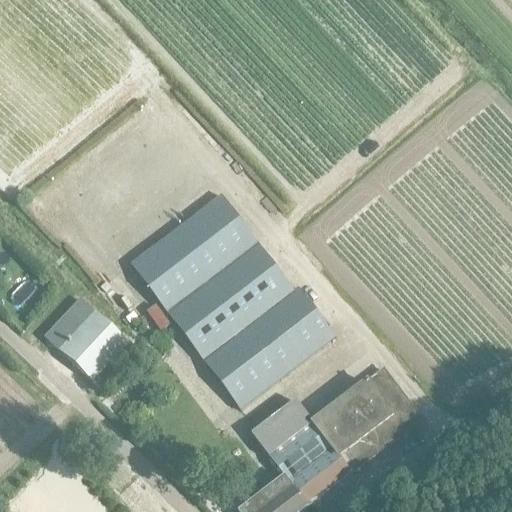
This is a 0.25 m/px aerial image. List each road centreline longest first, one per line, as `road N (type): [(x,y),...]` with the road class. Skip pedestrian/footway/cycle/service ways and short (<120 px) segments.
road 1 (unknown): [(197,156),(148,77),(82,0)]
road 2 (unclassified): [(352,511),(511,407)]
